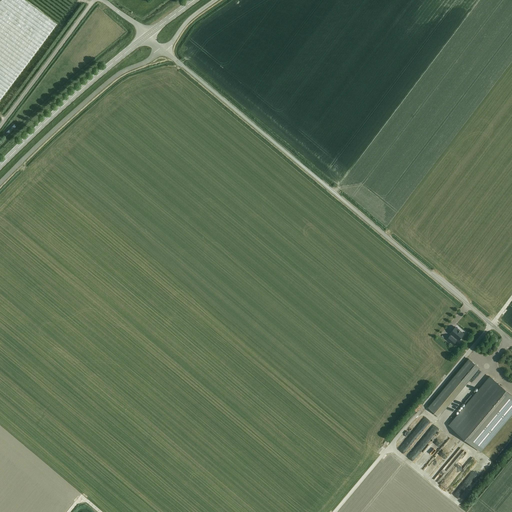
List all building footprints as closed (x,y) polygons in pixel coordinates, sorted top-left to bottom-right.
[(12,129),(20,121),(18,120),(11,128),(12,129)] [(450,335),(447,339),(453,344),(456,341),(456,340),(457,339),(459,340),(464,334),(455,327),(450,333),(452,335),(451,336),(450,335)] [(432,410),(438,416),(479,368),(472,362),(469,359),(428,408),(432,411),(432,410)] [(511,414),(511,394),(490,376),(449,425),(481,452),(511,414)] [(418,453),(437,432),(433,429),(414,450),(418,453)] [(441,434),(445,439),(450,435),(446,430),(441,434)] [(400,445),(407,450),(415,440),(408,435),(400,445)]
